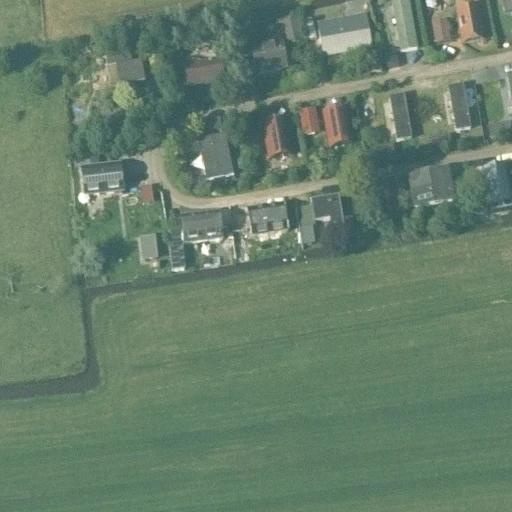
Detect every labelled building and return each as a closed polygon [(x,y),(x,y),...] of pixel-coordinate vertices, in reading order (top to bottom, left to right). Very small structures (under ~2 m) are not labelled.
[(511,0),(500,0),(504,16),(511,14),(511,0)] [(400,55),(417,52),(408,4),(392,7),(400,55)] [(462,46),(483,42),(477,9),(456,13),(462,46)] [(366,18),(317,27),(322,59),(372,50),(370,39),(368,28),(366,18)] [(288,46),(301,43),(296,23),(283,26),(288,46)] [(437,46),(449,43),(445,24),(433,26),(437,46)] [(177,61),(173,41),(161,43),(165,64),(177,61)] [(508,44),(499,45),(500,53),(509,52),(508,44)] [(256,78),(283,72),(279,49),(251,55),(256,78)] [(384,55),(388,70),(398,68),(395,52),(384,55)] [(130,56),(105,61),(111,91),(144,84),(141,64),(131,66),(130,56)] [(188,91),(223,84),(219,64),(183,70),(188,91)] [(368,65),(369,76),(381,74),(380,64),(368,65)] [(462,88),(448,91),(455,134),(469,132),(462,88)] [(403,98),(389,100),(396,144),(411,141),(403,98)] [(299,115),(303,139),(320,136),(315,111),(299,115)] [(329,149),(350,146),(344,112),(323,116),(329,149)] [(219,121),(202,125),(204,136),(222,132),(219,121)] [(244,148),(257,145),(253,122),(240,124),(244,148)] [(284,123),(261,128),(262,136),(268,166),(291,162),(286,132),(284,123)] [(509,128),(489,130),(490,140),(510,138),(509,128)] [(83,149),(84,149),(85,149),(85,148),(86,148),(87,148),(87,147),(88,147),(89,146),(90,145),(90,144),(91,143),(91,142),(91,141),(91,140),(91,139),(91,138),(90,138),(90,137),(90,136),(89,136),(89,135),(88,135),(88,134),(87,134),(86,133),(85,133),(84,133),(83,133),(82,133),(81,133),(80,133),(79,134),(78,134),(78,135),(77,135),(77,136),(76,136),(76,137),(76,138),(75,138),(75,139),(75,140),(75,141),(75,142),(75,143),(76,144),(76,145),(77,146),(78,146),(78,147),(79,147),(79,148),(80,148),(81,148),(81,149),(82,149),(83,149)] [(225,137),(197,143),(206,184),(233,178),(225,137)] [(449,138),(428,141),(430,153),(451,150),(449,138)] [(392,148),(371,151),(372,163),(394,160),(392,148)] [(90,169),(99,168),(98,159),(89,161),(90,169)] [(120,166),(80,171),(84,201),(123,196),(120,166)] [(490,205),(510,201),(503,170),(484,173),(490,205)] [(445,174),(410,180),(411,186),(415,207),(416,213),(427,211),(438,209),(451,207),(450,201),(447,180),(445,174)] [(483,192),(469,194),(473,214),(486,212),(483,192)] [(338,199),(310,203),(314,225),(329,222),(330,231),(329,231),(331,239),(345,236),(344,234),(354,233),(352,221),(342,223),(338,199)] [(465,217),(464,206),(456,206),(457,218),(465,217)] [(284,208),(246,214),(247,222),(250,240),(288,234),(284,208)] [(219,215),(179,219),(183,248),(222,244),(219,215)] [(301,235),(303,251),(315,249),(312,234),(301,235)] [(156,263),(154,240),(139,241),(141,264),(156,263)] [(182,252),(170,254),(171,274),(184,273),(182,252)]
